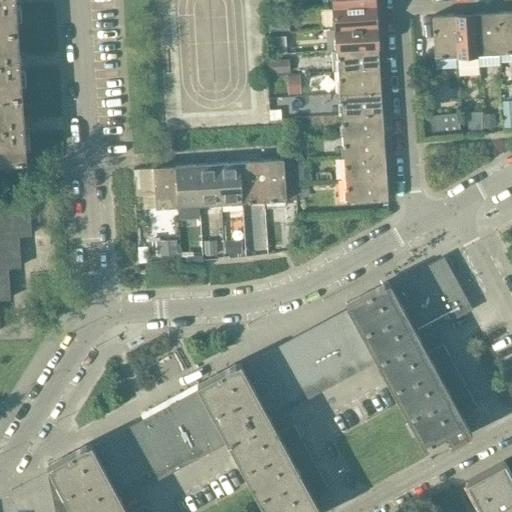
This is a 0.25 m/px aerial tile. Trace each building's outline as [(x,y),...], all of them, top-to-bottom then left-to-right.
[(15,0),(0,0),(0,30),(17,30),(15,0)] [(374,4),(333,7),(335,28),(376,26),(374,4)] [(511,10),(496,12),(498,52),(511,51),(511,10)] [(496,12),(474,13),(477,54),(498,52),(496,12)] [(474,13),(453,14),(455,55),(477,54),(474,13)] [(453,14),(431,16),(434,57),(455,55),(453,14)] [(265,31),(289,30),(288,17),(264,18),(265,31)] [(376,26),(335,28),(336,49),(377,47),(376,26)] [(17,30),(0,30),(0,95),(21,94),(17,30)] [(300,31),(287,32),(288,41),(300,40),(300,31)] [(377,47),(336,49),(338,71),(378,68),(377,47)] [(268,73),(288,72),(288,59),(267,60),(268,73)] [(378,68),(338,71),(339,92),(380,89),(378,68)] [(380,89),(339,92),(340,115),(381,112),(380,89)] [(511,102),(511,90),(501,90),(502,102),(503,102),(503,106),(511,106),(511,102)] [(21,94),(0,95),(0,161),(26,159),(21,94)] [(301,97),(271,96),(270,112),(300,113),(301,97)] [(381,112),(340,115),(342,136),(383,133),(381,112)] [(424,113),(424,127),(459,126),(458,112),(424,113)] [(483,131),(492,131),(492,125),(491,125),(491,114),(482,114),(482,126),(483,126),(483,131)] [(460,120),(461,132),(475,131),(474,121),(473,121),(473,119),(465,119),(465,120),(460,120)] [(383,133),(342,136),(343,158),(384,155),(383,133)] [(384,155),(343,158),(345,180),(385,177),(384,155)] [(283,158),(261,160),(263,201),(285,199),(283,158)] [(283,159),(284,182),(294,182),(292,158),(283,159)] [(261,160),(239,161),(242,202),(263,201),(261,160)] [(239,161),(218,163),(221,203),(242,202),(239,161)] [(312,161),(294,163),(295,182),(313,180),(312,161)] [(218,163),(197,164),(199,205),(221,203),(218,163)] [(199,205),(197,164),(175,165),(178,206),(179,216),(200,215),(199,205)] [(178,206),(175,165),(152,167),(155,208),(178,206)] [(385,177),(345,180),(346,201),(387,199),(385,177)] [(28,202),(0,203),(0,299),(9,298),(7,267),(20,267),(18,235),(30,235),(28,202)] [(159,240),(160,255),(177,254),(176,239),(159,240)] [(471,309),(446,262),(445,263),(427,273),(452,319),(471,309)] [(452,319),(427,273),(409,283),(434,329),(452,319)] [(476,407),(442,343),(423,354),(415,339),(390,293),(384,282),(345,303),(351,314),(260,364),(284,410),(377,360),(401,405),(419,439),(423,445),(444,433),(450,444),(467,435),(457,417),(476,407)] [(434,329),(409,283),(390,293),(415,339),(434,329)] [(181,348),(145,367),(154,386),(191,367),(181,348)] [(327,488),(293,424),(273,435),(266,421),(284,410),(260,364),(241,374),(235,363),(196,384),(202,395),(227,441),(252,486),(265,511),(315,511),(308,498),(327,488)] [(227,441),(202,395),(184,405),(209,451),(227,441)] [(209,451),(184,405),(147,425),(172,471),(209,451)] [(172,471),(147,425),(128,435),(153,481),(172,471)] [(130,511),(122,511),(116,501),(153,481),(128,435),(91,455),(85,444),(67,454),(47,465),(53,476),(52,477),(59,511),(147,511),(143,505),(130,511)] [(511,511),(511,476),(503,460),(466,480),(483,511),(511,511)]
